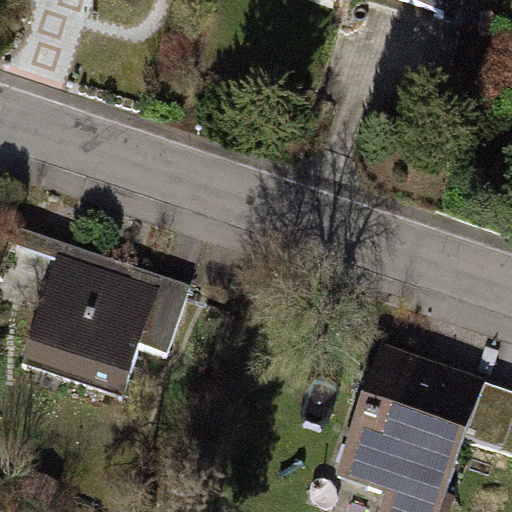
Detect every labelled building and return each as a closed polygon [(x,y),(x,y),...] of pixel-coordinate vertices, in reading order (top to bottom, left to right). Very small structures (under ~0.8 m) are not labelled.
[(402,0),(442,14),(447,0),(402,0)] [(151,293),(132,353),(158,361),(181,290),(12,233),(8,246),(51,260),(151,293)] [(151,293),(51,260),(15,368),(116,401),(132,353),(151,293)] [(384,345),(336,483),(386,500),(381,511),(438,511),(464,438),(482,386),(484,380),(384,345)] [(511,426),(511,395),(482,386),(464,438),(504,451),(511,426)] [(51,486),(25,475),(14,501),(40,511),(51,486)]
